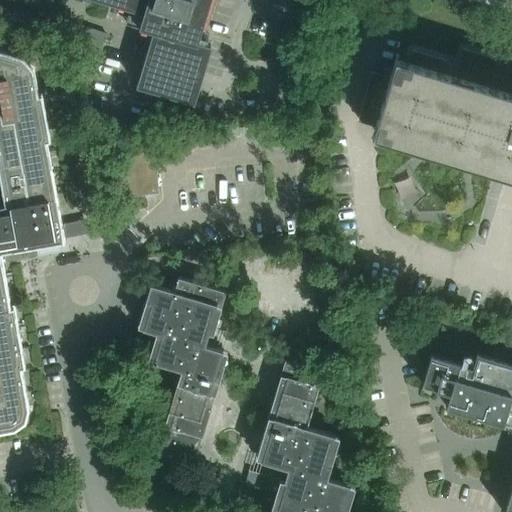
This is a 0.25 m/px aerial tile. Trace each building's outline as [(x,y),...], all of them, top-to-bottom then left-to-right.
[(194,102),(203,73),(211,45),(197,41),(209,0),(101,0),(142,12),(138,26),(153,30),(136,85),(194,102)] [(11,250),(33,246),(33,242),(62,237),(44,136),(48,135),(40,91),(37,91),(32,64),(22,53),(0,46),(0,175),(5,201),(0,202),(0,428),(17,425),(25,419),(28,407),(20,364),(23,363),(12,303),(9,304),(0,253),(0,249),(11,247),(11,250)] [(511,48),(504,76),(491,72),(495,57),(462,47),(453,77),(441,74),(446,58),(413,48),(409,61),(395,56),(389,75),(373,71),(366,93),(358,119),(375,125),(372,134),(511,176),(511,48)] [(350,61),(332,56),(320,94),(338,100),(350,61)] [(84,139),(95,137),(94,128),(83,129),(84,139)] [(150,449),(192,462),(209,406),(206,405),(222,349),(203,343),(207,331),(212,333),(225,289),(178,275),(174,289),(151,282),(146,297),(151,298),(142,326),(161,332),(152,359),(186,370),(166,436),(155,433),(150,449)] [(511,511),(511,362),(476,352),(472,365),(431,353),(422,383),(449,391),(445,405),(503,422),(502,423),(511,426),(511,479),(502,511),(511,511)] [(286,359),(283,370),(274,402),(277,403),(260,458),(288,467),(285,478),(280,477),(269,511),(344,511),(341,511),(350,483),(327,476),(340,435),(301,423),(313,384),(324,387),(329,372),(286,359)]
